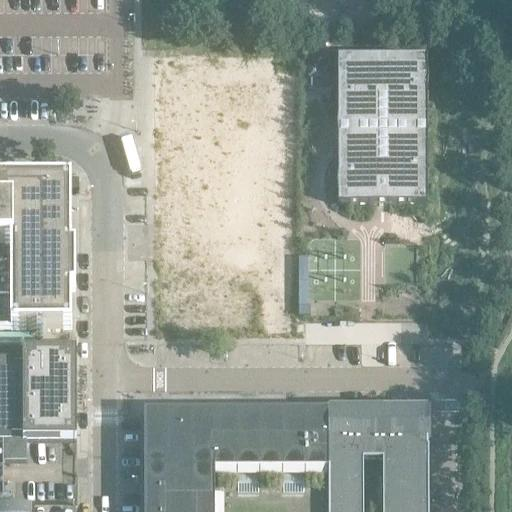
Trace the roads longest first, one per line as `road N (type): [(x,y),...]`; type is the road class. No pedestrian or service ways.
road 1 (unclassified): [(449,386),(109,381)]
road 2 (unclassified): [(109,381),(102,166),(71,142),(0,142)]
road 3 (unclassified): [(103,511),(109,381)]
